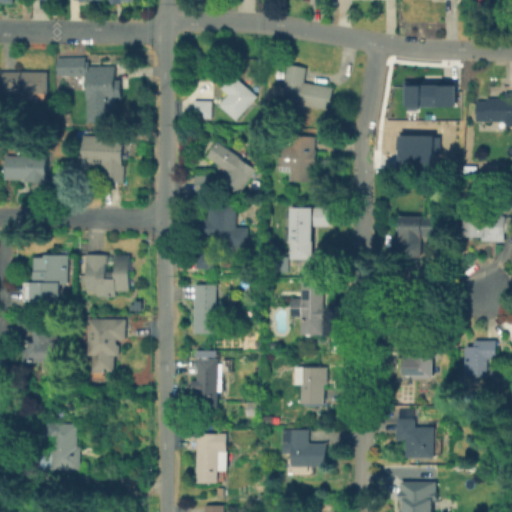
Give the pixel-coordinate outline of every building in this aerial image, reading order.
[(332,86),(329,109),(306,105),(304,112),(288,109),(289,102),(282,101),(289,65),(306,67),(304,82),(332,86)] [(88,122),(86,67),(114,66),(115,121),(88,122)] [(49,70),(49,92),(2,93),(2,71),(49,70)] [(257,95),(236,118),(220,103),(229,94),(222,88),(234,75),(257,95)] [(404,81),(405,102),(407,102),(407,106),(457,106),(457,81),(404,81)] [(511,92),(511,125),(506,125),(506,129),(493,129),(493,121),(478,121),(478,100),(488,100),(488,97),(505,97),(505,92),(511,92)] [(194,116),(194,98),(213,98),(213,116),(194,116)] [(123,137),(122,164),(124,164),(123,181),(103,180),(104,159),(98,159),(97,164),(82,163),(84,135),(123,137)] [(316,136),(316,149),(317,149),(317,166),(314,166),(313,180),(292,179),(292,170),(281,170),(281,165),(283,165),(284,145),(293,146),(294,135),(316,136)] [(400,136),(443,136),(443,152),(437,152),(437,169),(400,169),(400,136)] [(258,168),(241,193),(222,180),(229,169),(209,156),(219,142),(258,168)] [(48,155),(48,180),(24,180),(24,179),(9,178),(9,155),(48,155)] [(213,175),(213,192),(197,191),(198,175),(213,175)] [(439,200),(439,218),(445,217),(444,236),(403,236),(404,216),(429,217),(430,200),(439,200)] [(238,205),(238,226),(250,226),(249,246),(229,246),(229,236),(201,236),(201,218),(210,218),(210,205),(238,205)] [(332,207),(332,224),(314,224),(314,258),(293,258),(293,241),(288,241),(287,207),(332,207)] [(511,227),(508,227),(508,240),(486,240),(486,237),(468,236),(468,215),(511,215),(511,227)] [(215,251),(214,267),(198,267),(198,251),(215,251)] [(108,270),(116,271),(116,254),(131,254),(130,290),(117,290),(117,295),(99,295),(99,289),(88,289),(89,253),(108,254),(108,270)] [(70,254),(69,283),(62,283),(62,300),(60,300),(58,302),(55,302),(52,300),(29,299),(29,281),(36,281),(36,257),(46,257),(46,254),(70,254)] [(285,271),(285,272),(271,271),(271,256),(290,256),(290,271),(285,271)] [(300,339),(300,317),(295,317),(295,300),(300,300),(300,273),(329,273),(329,340),(300,339)] [(217,284),(217,332),(196,332),(196,314),(193,314),(193,296),(197,296),(197,284),(217,284)] [(127,318),(127,339),(118,339),(118,345),(121,345),(121,354),(115,354),(115,371),(94,371),(95,354),(90,354),(90,318),(127,318)] [(64,322),(63,362),(26,361),(26,339),(32,339),(32,342),(38,342),(38,322),(64,322)] [(436,336),(435,376),(414,376),(414,373),(401,372),(401,357),(415,357),(415,336),(436,336)] [(499,340),(499,358),(491,358),(491,376),(469,376),(468,346),(478,346),(478,340),(499,340)] [(218,358),(218,407),(198,407),(198,358),(218,358)] [(328,366),(328,384),(325,383),(325,402),(304,402),(304,383),(298,383),(298,382),(293,381),(293,372),(298,369),(298,366),(328,366)] [(443,440),(442,453),(435,453),(435,457),(408,457),(408,439),(399,439),(399,410),(416,411),(416,426),(435,426),(435,435),(438,435),(443,440)] [(47,424),(77,423),(77,447),(80,447),(81,470),(53,470),(52,438),(48,438),(47,424)] [(326,443),(326,465),(300,466),(300,470),(289,470),(289,453),(284,453),(284,429),(309,429),(310,443),(326,443)] [(227,433),(228,469),(219,469),(219,481),(199,481),(199,433),(227,433)] [(434,499),(434,511),(402,511),(402,507),(405,507),(405,499),(401,499),(401,488),(402,488),(402,480),(437,480),(437,499),(434,499)]
